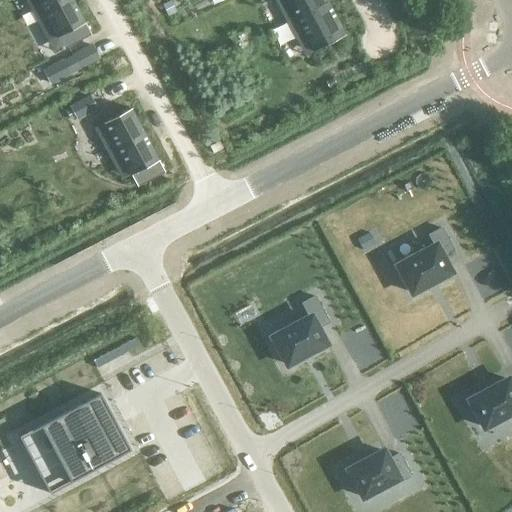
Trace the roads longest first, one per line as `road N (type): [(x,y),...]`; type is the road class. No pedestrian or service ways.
road 1 (residential): [(214,205),(511,58)]
road 2 (residential): [(474,322),(249,455)]
road 3 (residential): [(249,455),(138,243)]
road 4 (residential): [(104,0),(214,205)]
road 5 (residential): [(0,314),(138,243)]
